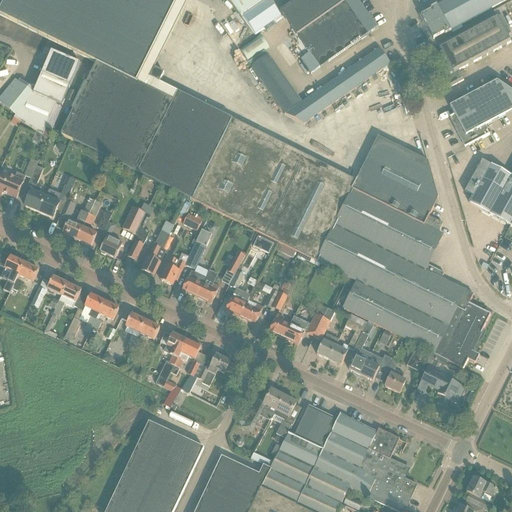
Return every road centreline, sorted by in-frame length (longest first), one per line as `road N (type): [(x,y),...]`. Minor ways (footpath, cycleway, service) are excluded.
road 1 (unclassified): [(460,449),(0,219)]
road 2 (unclassified): [(511,313),(485,294),(468,259),(406,49),(403,0)]
road 3 (unknown): [(260,353),(185,511)]
